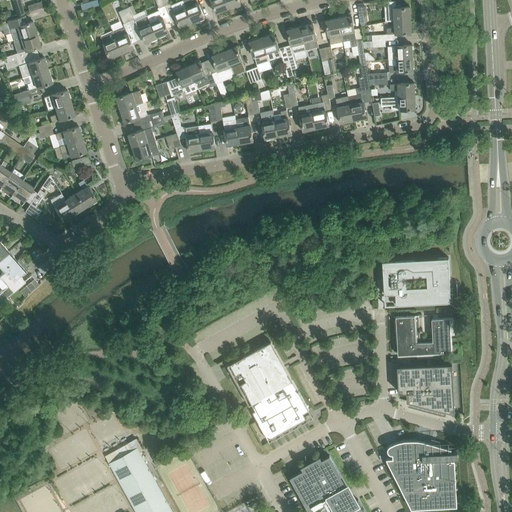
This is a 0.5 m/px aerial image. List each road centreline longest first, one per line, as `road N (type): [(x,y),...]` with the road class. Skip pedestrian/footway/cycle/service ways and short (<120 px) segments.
road 1 (residential): [(119,183),(421,126),(435,108),(428,0)]
road 2 (residential): [(325,0),(243,22),(88,87)]
road 3 (secondary): [(495,261),(501,350),(493,432)]
road 4 (secondary): [(488,0),(497,144)]
